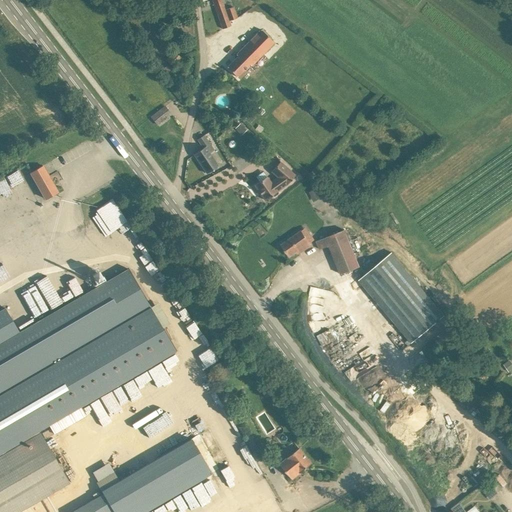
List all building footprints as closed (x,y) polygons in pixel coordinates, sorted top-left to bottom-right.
[(167,0),(162,0),(156,4),(162,12),(171,5),(167,0)] [(212,0),(222,29),(231,26),(229,21),(237,18),(234,7),(225,10),(221,0),(212,0)] [(227,67),(237,77),(251,65),(252,66),(275,43),(261,30),(236,55),(238,56),(227,67)] [(166,60),(174,67),(182,58),(175,51),(166,60)] [(165,106),(151,116),(157,125),(171,114),(165,106)] [(240,123),(234,129),(241,134),(246,129),(240,123)] [(259,134),(260,134),(264,129),(258,124),(255,129),(254,130),(259,134)] [(206,173),(211,171),(218,166),(210,153),(212,151),(207,144),(212,140),(209,135),(204,139),(202,136),(197,139),(203,148),(194,154),(206,173)] [(265,200),(269,197),(272,195),(273,196),(274,196),(277,194),(278,192),(277,191),(287,184),(295,174),(279,161),(271,172),(279,179),(272,184),(267,177),(254,185),(265,200)] [(58,192),(49,176),(43,166),(31,172),(45,199),(58,192)] [(312,199),(320,195),(316,188),(308,192),(312,199)] [(102,219),(107,217),(110,225),(125,219),(116,198),(97,206),(102,219)] [(511,213),(444,256),(460,281),(511,248),(511,213)] [(289,257),(293,254),(297,252),(298,254),(311,244),(302,230),(281,245),(289,257)] [(316,242),(319,249),(328,246),(340,274),(360,266),(345,230),(316,242)] [(387,259),(356,284),(407,346),(438,321),(387,259)] [(511,266),(470,293),(480,308),(485,305),(490,312),(511,298),(511,266)] [(85,416),(80,408),(152,365),(167,356),(176,351),(128,269),(19,332),(6,308),(0,311),(0,511),(19,511),(69,483),(39,432),(50,425),(51,428),(43,432),(47,438),(54,433),(85,416)] [(75,297),(70,286),(55,293),(47,276),(32,283),(45,311),(75,297)] [(207,365),(218,360),(210,339),(198,344),(207,365)] [(233,356),(216,367),(224,379),(240,368),(233,356)] [(503,363),(507,370),(511,366),(511,361),(510,358),(503,363)] [(172,430),(177,441),(196,433),(192,422),(172,430)] [(96,482),(101,491),(103,494),(71,511),(146,511),(219,470),(198,434),(119,481),(113,472),(96,482)] [(245,438),(257,462),(264,458),(260,448),(259,449),(252,435),(245,438)] [(280,464),(286,471),(292,479),(301,472),(301,473),(312,463),(300,448),(280,464)] [(208,493),(219,489),(214,477),(204,481),(208,493)] [(490,499),(491,498),(492,497),(498,493),(493,486),(485,493),(490,499)] [(466,511),(459,503),(452,508),(454,511),(451,511),(466,511)]
